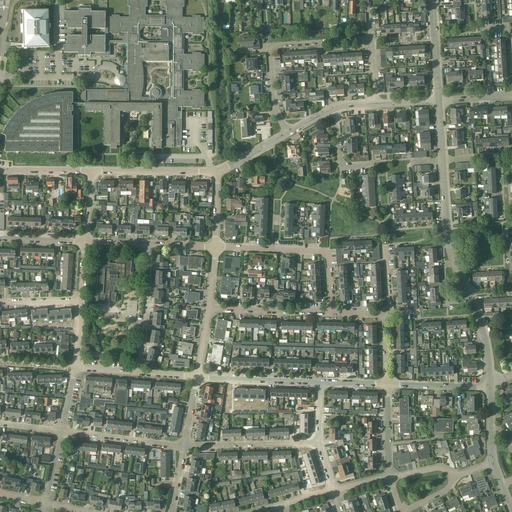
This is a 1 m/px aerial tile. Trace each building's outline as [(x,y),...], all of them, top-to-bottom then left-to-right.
[(112,17),(108,17),(108,19),(106,19),(106,11),(91,11),(92,9),(79,9),(79,11),(65,11),(65,22),(67,22),(67,24),(68,24),(68,29),(83,29),(83,36),(68,35),(68,45),(64,45),(64,53),(67,53),(72,53),(78,53),(79,53),(79,55),(109,55),(109,45),(110,45),(110,43),(128,43),(128,77),(128,83),(129,83),(129,84),(127,84),(127,89),(129,89),(129,90),(91,90),(91,92),(86,92),(84,92),(83,93),(81,94),(81,96),(81,98),(82,100),(84,101),(85,101),(85,112),(102,112),(102,111),(105,111),(105,146),(111,146),(111,148),(117,148),(117,146),(120,146),(120,111),(123,111),(123,112),(151,112),(151,111),(154,111),(153,146),(156,146),(156,149),(162,149),(162,146),(164,146),(164,147),(174,147),(174,146),(181,146),(181,141),(181,138),(181,122),(181,112),(178,112),(178,107),(192,107),(192,109),(200,109),(200,107),(204,107),(204,91),(201,91),(201,90),(192,89),(192,91),(184,91),(184,70),(193,70),(193,72),(201,72),(201,70),(204,70),(205,54),(201,54),(201,53),(193,53),(193,54),(184,54),(184,33),(193,33),(193,35),(200,35),(200,33),(204,33),(204,18),(200,17),(201,16),(193,16),(193,17),(182,17),(183,7),(184,7),(184,0),(165,0),(165,7),(167,7),(167,15),(146,15),(146,7),(147,7),(147,0),(128,0),(128,7),(130,7),(130,17),(119,17),(119,15),(112,15),(112,17)] [(460,8),(460,4),(453,5),(453,8),(455,8),(456,20),(465,19),(464,8),(460,8)] [(49,44),(49,33),(48,13),(48,9),(45,9),(26,9),(26,10),(26,13),(22,13),(23,48),(45,47),(49,47),(49,44)] [(249,35),(240,36),(241,46),(253,46),(253,50),(259,50),(259,39),(254,40),(254,38),(249,39),(249,35)] [(475,55),(475,56),(475,59),(481,59),(485,59),(485,50),(480,50),(480,55),(475,55)] [(323,62),(320,63),(321,69),(324,69),(324,64),(330,63),(329,55),(323,55),(323,62)] [(247,68),(246,68),(246,69),(247,70),(247,71),(250,71),(251,72),(254,72),(254,71),(257,71),(257,69),(262,69),(262,65),(257,66),(257,59),(246,59),(247,68)] [(469,80),(476,80),(475,71),(471,71),(471,67),(465,68),(465,74),(468,74),(469,80)] [(479,71),(475,71),(476,80),(483,79),(483,73),(486,73),(485,67),(479,67),(479,71)] [(459,72),(455,72),(455,81),(463,81),(462,75),(465,74),(465,68),(459,68),(459,72)] [(448,82),(455,81),(455,72),(451,72),(451,69),(447,69),(448,82)] [(281,84),(290,83),(290,79),(293,79),(293,72),(287,73),(287,76),(281,77),(281,84)] [(416,73),(416,77),(417,86),(424,85),(424,79),(427,79),(426,72),(416,73)] [(410,86),(417,86),(416,77),(412,77),(412,73),(406,74),(406,80),(409,80),(410,86)] [(403,80),(406,80),(406,74),(400,74),(400,78),(396,78),(396,87),(404,87),(403,80)] [(390,87),(396,87),(396,78),(392,78),(392,75),(386,75),(386,82),(389,81),(390,87)] [(361,84),(356,85),(357,94),(364,93),(364,87),(367,87),(367,80),(360,81),(361,84)] [(350,94),(357,94),(356,85),(353,85),(352,81),(346,82),(347,88),(349,88),(350,94)] [(262,85),(256,86),(256,82),(250,83),(251,95),(261,94),(261,89),(262,89),(262,85)] [(340,86),(336,86),(337,95),(344,95),(343,88),(347,88),(346,82),(340,82),(340,86)] [(293,83),(290,83),(281,84),(282,91),(288,90),(288,94),(294,93),(294,87),(293,87),(293,83)] [(330,96),(337,95),(336,86),(332,86),(332,83),(326,83),(326,88),(326,90),(329,90),(330,96)] [(320,92),(316,92),(317,101),(324,101),(323,95),(327,94),(326,90),(326,88),(320,88),(320,92)] [(309,102),(317,101),(316,92),(312,92),(312,89),(305,89),(306,96),(309,96),(309,102)] [(5,141),(5,144),(5,152),(72,152),(72,116),(71,116),(71,111),(72,111),(72,105),(71,105),(71,103),(72,103),(72,92),(65,92),(57,93),(49,95),(41,97),(34,101),(27,105),(20,109),(15,115),(9,121),(5,127),(1,134),(5,137),(5,141)] [(300,103),(296,103),(297,112),(304,112),(303,106),(307,105),(306,99),(300,99),(300,103)] [(290,113),(297,112),(296,103),(292,104),(292,100),(286,100),(286,107),(289,107),(290,113)] [(507,107),(500,107),(501,116),(507,115),(507,120),(507,122),(506,122),(506,126),(511,126),(511,119),(511,110),(507,110),(507,107)] [(418,111),(418,119),(429,118),(428,111),(418,111)] [(409,127),(409,119),(409,117),(406,117),(405,112),(402,112),(402,114),(397,114),(398,123),(406,122),(406,127),(409,127)] [(256,113),(248,113),(249,120),(244,120),(244,127),(242,127),(242,136),(253,136),(252,122),(264,122),(264,115),(256,116),(256,113)] [(380,122),(377,123),(376,114),(369,115),(370,126),(375,125),(375,129),(381,128),(380,122)] [(394,121),(391,121),(390,114),(383,115),(384,124),(387,124),(388,128),(395,128),(394,121)] [(346,120),(346,127),(355,126),(355,120),(358,120),(358,116),(350,117),(350,120),(346,120)] [(461,116),(452,117),(452,124),(456,124),(456,127),(463,127),(463,124),(463,120),(464,120),(464,116),(461,116)] [(416,126),(416,130),(425,130),(424,126),(429,126),(429,118),(418,119),(419,126),(416,126)] [(355,132),(355,126),(346,127),(347,134),(351,134),(351,136),(359,136),(359,132),(355,132)] [(452,132),(453,138),(461,138),(460,131),(463,131),(463,127),(456,127),(456,131),(452,132)] [(318,130),(311,134),(314,139),(317,139),(317,143),(328,142),(327,135),(320,135),(320,133),(318,130)] [(420,133),(420,141),(430,140),(430,133),(425,133),(425,130),(416,130),(416,134),(420,133)] [(347,140),(347,146),(356,146),(356,140),(359,140),(359,136),(351,136),(351,140),(347,140)] [(458,149),(461,149),(464,149),(465,149),(464,142),(461,142),(461,138),(453,138),(453,146),(458,145),(458,149)] [(418,152),(420,152),(423,152),(426,151),(426,148),(431,148),(430,140),(420,141),(420,148),(417,148),(418,152)] [(373,155),(380,154),(379,146),(373,146),(373,143),(369,143),(370,151),(373,151),(373,155)] [(325,149),(324,148),(324,145),(315,146),(316,149),(317,149),(318,156),(320,156),(320,157),(321,157),(321,158),(322,158),(323,158),(324,158),(325,157),(326,157),(326,156),(329,156),(329,152),(327,152),(328,149),(327,149),(326,149),(325,149)] [(299,146),(288,147),(288,158),(299,157),(299,146)] [(357,152),(356,146),(347,146),(348,153),(352,153),(352,156),(353,156),(356,156),(359,156),(360,156),(360,152),(357,152)] [(330,173),(329,165),(326,166),(325,161),(319,162),(319,166),(320,174),(322,174),(330,173)] [(465,169),(462,169),(459,169),(460,173),(455,173),(456,180),(465,180),(465,176),(468,176),(468,169),(465,169)] [(421,176),(421,186),(427,186),(427,183),(433,183),(433,176),(421,176)] [(20,182),(16,182),(16,178),(7,178),(7,184),(8,184),(8,188),(13,188),(13,187),(19,187),(20,182)] [(76,192),(78,192),(78,197),(76,197),(76,201),(82,201),(82,197),(82,191),(80,191),(80,190),(76,190),(76,187),(76,184),(75,184),(75,178),(66,178),(66,187),(66,190),(65,190),(65,192),(76,192)] [(45,179),(45,185),(52,185),(52,190),(55,190),(55,184),(53,184),(53,179),(45,179)] [(237,183),(235,183),(227,183),(227,194),(235,194),(235,186),(237,186),(237,188),(242,188),(242,179),(238,179),(237,183)] [(32,189),(32,192),(37,192),(37,193),(41,193),(41,185),(34,185),(34,181),(24,181),(24,189),(26,189),(32,189)] [(108,188),(108,181),(101,181),(101,185),(98,185),(98,191),(102,191),(102,188),(108,188)] [(114,181),(108,181),(108,188),(111,188),(111,192),(114,192),(114,195),(118,195),(117,185),(114,185),(114,181)] [(121,192),(127,192),(127,181),(120,181),(120,185),(117,185),(118,195),(121,195),(121,192)] [(133,181),(127,181),(127,192),(133,192),(132,193),(132,196),(136,196),(136,185),(133,185),(133,181)] [(150,207),(150,200),(150,181),(140,181),(140,203),(136,203),(136,206),(150,207)] [(166,193),(167,181),(160,181),(160,186),(156,186),(156,190),(164,190),(164,193),(166,193)] [(179,190),(179,182),(172,182),(172,190),(169,190),(169,199),(175,199),(175,193),(178,193),(179,190)] [(428,189),(427,186),(421,186),(421,191),(425,190),(425,196),(434,196),(433,189),(428,189)] [(465,198),(465,193),(470,193),(470,187),(463,187),(464,190),(457,191),(457,198),(465,198)] [(235,200),(227,200),(227,205),(228,205),(227,211),(234,211),(234,207),(237,208),(241,208),(241,201),(235,201),(235,200)] [(458,217),(472,216),(471,204),(464,205),(464,209),(458,209),(458,217)] [(52,215),(45,215),(45,221),(48,221),(48,226),(48,227),(54,228),(55,219),(51,219),(52,215)] [(68,220),(68,228),(75,228),(75,224),(80,225),(80,216),(74,216),(74,220),(68,220)] [(131,226),(125,226),(125,234),(131,234),(131,230),(134,230),(135,217),(132,216),(131,226)] [(195,221),(196,221),(196,236),(205,236),(206,232),(203,232),(204,221),(202,221),(202,217),(195,216),(195,221)] [(138,217),(135,217),(134,230),(137,230),(137,234),(144,234),(144,224),(138,224),(138,217)] [(107,223),(106,225),(106,233),(112,233),(113,229),(116,229),(116,220),(113,220),(113,225),(110,225),(110,223),(110,222),(109,222),(108,222),(107,222),(107,223)] [(118,233),(125,234),(125,226),(119,226),(119,220),(116,220),(116,229),(118,229),(118,233)] [(150,231),(153,231),(153,221),(149,221),(149,224),(144,224),(144,234),(150,235),(150,231)] [(158,221),(153,221),(153,231),(156,231),(156,235),(162,235),(163,224),(158,224),(158,221)] [(100,233),(106,233),(106,225),(103,225),(103,222),(97,222),(97,229),(100,229),(100,233)] [(169,231),(171,232),(172,222),(169,222),(168,224),(163,224),(162,235),(168,235),(169,231)] [(176,223),(172,222),(171,232),(174,232),(174,236),(180,236),(181,226),(176,226),(176,223)] [(183,227),(181,226),(180,236),(187,236),(187,232),(190,232),(190,223),(184,222),(183,227)] [(237,222),(230,222),(230,225),(226,225),(226,236),(228,236),(228,238),(229,238),(231,238),(232,238),(232,236),(237,236),(237,230),(235,230),(235,226),(241,226),(241,222),(237,222)] [(429,249),(429,256),(437,255),(436,249),(432,249),(432,246),(424,246),(425,250),(429,249)] [(14,250),(7,250),(7,258),(7,261),(10,261),(11,259),(14,259),(14,261),(13,268),(17,268),(17,262),(17,257),(14,257),(14,250)] [(131,266),(132,261),(125,260),(125,257),(119,257),(119,256),(116,255),(116,264),(109,263),(109,260),(106,260),(106,262),(100,261),(100,268),(98,268),(97,274),(95,273),(94,290),(96,290),(95,305),(96,305),(106,305),(106,302),(109,302),(109,301),(117,302),(118,296),(116,296),(116,293),(109,292),(109,287),(117,287),(117,277),(131,278),(131,277),(131,272),(133,272),(133,266),(131,266)] [(166,256),(164,256),(157,256),(156,262),(160,263),(160,266),(166,266),(166,256)] [(202,266),(202,263),(204,263),(204,259),(202,259),(202,258),(193,258),(193,257),(189,257),(185,257),(180,256),(180,262),(180,265),(184,265),(188,266),(188,269),(197,269),(197,266),(202,266)] [(252,260),(253,261),(253,265),(264,266),(265,257),(253,256),(253,257),(252,258),(252,260)] [(236,268),(240,268),(241,258),(237,258),(237,257),(233,257),(233,258),(224,257),(223,264),(224,264),(223,272),(231,272),(232,267),(234,267),(234,263),(236,263),(236,268)] [(294,260),(286,259),(285,262),(282,262),(282,269),(278,269),(278,273),(281,273),(287,274),(287,268),(293,269),(294,260)] [(156,271),(156,278),(167,278),(167,272),(168,268),(160,268),(160,271),(156,271)] [(182,279),(188,280),(188,284),(200,285),(201,278),(195,277),(195,276),(191,276),(192,272),(183,272),(180,271),(180,276),(183,276),(182,279)] [(167,278),(156,278),(155,284),(160,284),(159,288),(167,288),(167,285),(167,278)] [(235,283),(221,281),(220,294),(231,296),(232,288),(234,289),(235,283)] [(431,292),(431,296),(439,295),(439,288),(434,288),(434,285),(426,286),(425,286),(426,292),(431,292)] [(199,294),(189,293),(189,288),(180,287),(180,291),(185,291),(185,300),(196,301),(196,298),(199,299),(199,294)] [(155,291),(155,298),(163,298),(165,298),(165,294),(169,294),(169,292),(168,292),(168,289),(162,289),(162,291),(155,291)] [(428,306),(435,305),(435,302),(440,302),(439,295),(431,296),(428,296),(428,300),(428,306)] [(163,298),(155,298),(154,304),(161,304),(161,307),(168,307),(168,303),(163,303),(163,298)] [(48,319),(47,312),(47,309),(31,310),(33,321),(48,319)] [(70,309),(62,310),(64,320),(71,319),(70,309)] [(48,322),(64,320),(62,310),(47,312),(48,319),(48,322)] [(154,319),(161,319),(164,320),(165,315),(166,315),(166,311),(159,310),(159,313),(154,312),(154,319)] [(189,318),(197,319),(198,310),(195,310),(195,311),(187,310),(186,319),(189,319),(189,318)] [(6,319),(9,319),(8,312),(2,312),(2,316),(0,315),(0,320),(0,322),(0,323),(6,323),(6,319)] [(160,325),(161,319),(154,319),(153,325),(158,325),(157,328),(162,329),(164,329),(165,326),(160,325)] [(216,329),(227,331),(228,321),(218,319),(216,329)] [(460,329),(463,329),(466,329),(466,331),(470,331),(469,325),(466,325),(466,320),(459,321),(460,329)] [(181,334),(186,335),(186,339),(190,339),(191,337),(195,337),(196,328),(193,327),(192,328),(187,327),(187,323),(176,321),(175,325),(179,325),(179,326),(182,327),(181,334)] [(152,330),(152,337),(159,338),(160,331),(162,332),(162,329),(157,328),(157,331),(152,330)] [(226,341),(226,343),(232,344),(234,338),(226,337),(227,331),(216,329),(214,339),(226,341)] [(16,343),(17,343),(16,339),(19,339),(18,332),(14,332),(14,339),(14,343),(10,343),(10,350),(16,350),(16,343)] [(59,335),(61,336),(60,346),(63,346),(64,343),(68,343),(68,336),(62,335),(62,332),(57,332),(57,336),(59,337),(59,335)] [(34,352),(40,352),(40,345),(40,342),(42,342),(42,334),(37,334),(37,342),(37,345),(34,345),(34,352)] [(158,344),(159,338),(152,337),(151,343),(155,343),(155,346),(160,347),(162,347),(162,344),(158,344)] [(57,341),(45,341),(46,352),(52,352),(52,347),(56,347),(57,341)] [(191,355),(193,344),(181,342),(179,351),(184,352),(183,353),(191,355)] [(475,346),(472,346),(472,342),(464,343),(464,347),(466,347),(466,354),(475,353),(475,346)] [(60,346),(56,345),(56,352),(58,352),(58,353),(67,354),(67,353),(68,353),(68,349),(67,349),(68,343),(64,343),(63,346),(60,346)] [(213,344),(212,353),(222,355),(223,349),(227,350),(231,351),(232,344),(226,343),(225,346),(224,346),(224,345),(213,344)] [(150,348),(148,354),(156,356),(157,350),(162,350),(163,348),(162,347),(160,347),(155,346),(154,349),(150,348)] [(221,365),(222,355),(212,353),(210,363),(221,365)] [(154,362),(156,356),(148,354),(147,360),(152,361),(151,366),(156,367),(157,362),(154,362)] [(189,360),(178,359),(178,355),(170,354),(169,359),(175,360),(175,367),(181,368),(181,367),(189,367),(189,360)] [(472,361),(463,362),(463,369),(468,369),(468,372),(477,371),(476,364),(476,361),(472,361)] [(350,365),(347,365),(347,373),(353,373),(353,370),(356,370),(356,362),(350,362),(350,365)] [(94,393),(94,391),(96,378),(85,377),(84,384),(85,384),(84,391),(89,392),(91,392),(94,393)] [(94,391),(94,393),(103,394),(104,378),(96,378),(94,391)] [(104,378),(103,394),(110,395),(112,379),(104,378)] [(127,391),(128,389),(128,381),(116,379),(114,400),(113,404),(126,405),(127,396),(128,391),(127,391)] [(511,387),(502,393),(507,403),(511,401),(509,399),(511,397),(511,387)] [(234,399),(249,400),(249,389),(234,389),(234,399)] [(249,389),(249,400),(265,400),(265,390),(249,389)] [(93,406),(94,399),(90,398),(90,397),(91,392),(89,392),(84,391),(83,391),(83,396),(81,396),(80,404),(85,404),(85,405),(88,405),(93,406)] [(208,400),(208,402),(214,404),(215,400),(213,400),(215,394),(213,394),(205,392),(204,399),(208,400)] [(433,409),(436,409),(436,399),(433,399),(433,396),(427,396),(427,397),(421,397),(421,406),(432,406),(432,409),(433,409)] [(399,399),(399,408),(411,407),(408,407),(408,397),(405,397),(405,399),(399,399)] [(440,399),(436,399),(436,409),(440,409),(440,406),(452,407),(452,398),(446,397),(440,397),(440,399)] [(479,411),(478,397),(470,397),(470,412),(479,411)] [(220,398),(219,410),(222,410),(222,412),(227,412),(227,404),(223,404),(224,399),(220,398)] [(214,407),(214,404),(208,402),(207,406),(203,405),(202,411),(211,413),(213,407),(214,407)] [(17,410),(12,410),(12,416),(20,417),(20,411),(23,411),(23,405),(18,404),(17,407),(17,410)] [(4,415),(12,416),(12,410),(8,409),(9,406),(6,406),(5,409),(4,415)] [(49,412),(48,420),(54,421),(55,413),(56,413),(57,408),(50,407),(50,412),(49,412)] [(172,415),(181,417),(183,409),(174,407),(172,415)] [(411,409),(411,407),(399,408),(400,416),(411,415),(409,415),(408,409),(411,409)] [(27,409),(25,410),(25,412),(24,417),(32,418),(32,413),(33,410),(29,409),(27,409)] [(36,413),(32,413),(32,418),(39,419),(40,410),(36,410),(36,413)] [(205,418),(204,421),(213,423),(213,419),(210,419),(211,413),(202,411),(201,417),(205,418)] [(92,412),(91,417),(91,418),(94,418),(93,426),(97,426),(97,428),(99,428),(100,427),(101,427),(102,419),(97,419),(98,412),(92,412)] [(510,431),(511,430),(511,412),(503,417),(510,431)] [(180,425),(181,417),(172,415),(171,423),(180,425)] [(411,417),(411,415),(400,416),(400,424),(411,424),(411,423),(409,423),(409,418),(411,417)] [(106,428),(112,428),(113,421),(114,417),(110,416),(109,421),(107,420),(108,417),(105,417),(104,423),(107,423),(106,428)] [(461,416),(457,416),(458,421),(467,421),(468,431),(473,431),(473,434),(479,434),(479,424),(478,424),(478,419),(468,419),(468,416),(461,416)] [(367,428),(377,428),(377,422),(370,422),(370,419),(362,419),(362,423),(367,423),(367,428)] [(434,432),(453,433),(453,419),(435,419),(434,432)] [(213,423),(204,421),(204,424),(199,423),(198,430),(209,432),(210,426),(211,426),(211,425),(213,426),(213,423)] [(177,436),(177,433),(178,433),(180,425),(171,423),(169,433),(170,434),(170,435),(176,436),(177,436)] [(411,434),(411,424),(400,424),(400,434),(397,434),(398,438),(404,438),(404,434),(411,434)] [(329,434),(329,435),(339,434),(343,434),(343,425),(336,426),(336,429),(330,429),(330,430),(330,433),(330,434),(329,434)] [(364,434),(364,437),(370,437),(370,434),(376,434),(376,428),(377,428),(367,428),(367,434),(364,434)] [(209,432),(198,430),(197,436),(204,438),(205,435),(208,435),(209,432)] [(337,440),(337,444),(343,443),(343,440),(340,440),(339,434),(329,435),(330,440),(337,440)] [(364,445),(378,445),(377,440),(370,440),(370,437),(364,437),(364,445)] [(448,447),(446,440),(439,442),(441,448),(435,450),(437,456),(441,455),(440,454),(447,453),(445,447),(448,447)] [(474,446),(467,449),(469,456),(474,455),(475,457),(481,455),(478,448),(480,448),(477,441),(473,443),(474,446)] [(346,451),(343,443),(337,444),(338,448),(332,450),(334,455),(333,455),(343,452),(346,451)] [(424,450),(417,452),(419,460),(430,458),(429,453),(430,453),(428,444),(423,445),(424,450)] [(364,445),(364,454),(371,454),(371,451),(377,451),(377,446),(378,446),(378,445),(364,445)] [(454,462),(460,460),(460,462),(466,460),(463,450),(455,453),(454,451),(451,452),(454,462)] [(306,453),(302,455),(304,461),(315,458),(313,452),(313,451),(306,453)] [(409,452),(408,452),(402,454),(401,451),(397,452),(400,465),(411,462),(409,452)] [(256,452),(248,453),(248,464),(257,464),(256,452)] [(344,458),(343,452),(333,455),(335,461),(342,459),(343,461),(349,460),(348,457),(344,458)] [(160,461),(169,461),(169,453),(160,453),(160,461)] [(225,453),(217,453),(217,465),(225,464),(225,453)] [(233,453),(225,453),(225,464),(233,464),(233,453)] [(233,453),(233,464),(241,464),(240,453),(233,453)] [(248,453),(240,453),(241,464),(248,464),(248,453)] [(192,460),(191,466),(201,468),(203,459),(202,459),(199,458),(199,454),(198,454),(198,458),(193,457),(193,460),(192,460)] [(364,463),(368,463),(378,463),(378,457),(371,457),(371,454),(364,454),(364,463)] [(315,458),(304,461),(306,467),(317,464),(315,458)] [(338,472),(348,469),(346,464),(350,463),(349,460),(343,461),(344,464),(338,466),(339,472),(338,472)] [(160,461),(160,469),(170,469),(169,461),(160,461)] [(378,463),(368,463),(368,469),(364,469),(365,472),(371,472),(371,469),(377,468),(377,463),(378,463)] [(317,464),(306,467),(308,473),(319,470),(317,464)] [(193,476),(200,477),(204,478),(204,474),(202,473),(202,468),(201,468),(191,466),(190,472),(194,473),(193,476)] [(170,469),(160,469),(161,478),(170,477),(170,469)] [(350,474),(348,469),(338,472),(340,477),(347,475),(348,478),(354,476),(353,473),(350,474)] [(241,478),(241,475),(242,475),(242,470),(232,471),(233,478),(241,478)] [(319,470),(308,473),(310,479),(321,476),(319,470)] [(11,486),(12,479),(7,477),(7,474),(3,473),(1,480),(4,480),(3,484),(11,486)] [(16,480),(12,479),(11,486),(19,488),(19,484),(22,484),(23,480),(24,480),(24,477),(20,476),(20,479),(16,478),(16,480)] [(38,492),(40,481),(29,479),(30,477),(27,476),(26,484),(32,485),(31,491),(38,492)] [(200,477),(193,476),(193,479),(189,478),(188,481),(188,484),(195,486),(196,482),(199,483),(199,480),(203,481),(204,478),(200,477)] [(321,476),(310,479),(312,485),(316,484),(317,484),(323,482),(321,476)] [(476,480),(478,488),(475,489),(477,494),(481,493),(480,492),(489,489),(487,482),(486,483),(484,477),(476,480)] [(292,482),(290,482),(293,492),(300,490),(297,480),(292,482)] [(289,482),(284,484),(287,494),(293,492),(290,482),(289,482)] [(472,490),(469,482),(466,484),(467,486),(460,489),(461,494),(462,497),(468,495),(469,498),(477,496),(475,489),(472,490)] [(75,484),(71,483),(70,489),(69,494),(72,495),(71,500),(77,501),(80,490),(74,489),(75,484)] [(84,498),(87,499),(89,490),(90,484),(86,483),(84,491),(80,490),(77,501),(83,502),(84,498)] [(195,486),(188,484),(187,491),(191,491),(190,494),(196,495),(199,496),(200,493),(198,492),(199,486),(195,486)] [(279,485),(278,485),(280,496),(281,496),(281,495),(287,494),(284,484),(279,485)] [(65,498),(67,490),(64,490),(65,486),(62,485),(61,489),(60,489),(59,497),(62,497),(62,498),(64,498),(65,498)] [(276,486),(271,487),(274,497),(280,496),(278,485),(276,486)] [(90,499),(89,504),(96,505),(97,498),(98,493),(92,492),(93,488),(90,487),(89,490),(87,499),(90,499)] [(266,488),(265,489),(268,499),(274,497),(271,487),(266,488)] [(264,489),(258,491),(261,501),(267,499),(268,499),(265,489),(264,489)] [(98,493),(97,498),(96,505),(101,506),(102,502),(106,502),(107,495),(98,493)] [(245,494),(244,494),(246,505),(246,504),(252,503),(250,493),(245,494)] [(185,503),(192,504),(194,504),(196,495),(190,494),(190,497),(186,496),(185,503)] [(242,494),(237,496),(239,506),(246,505),(244,494),(242,494)] [(488,508),(490,507),(497,504),(494,494),(482,499),(483,502),(485,501),(488,508)] [(110,496),(107,495),(106,502),(109,503),(108,508),(114,509),(115,502),(109,500),(110,496)] [(377,505),(380,504),(387,502),(386,498),(386,499),(385,496),(381,497),(380,495),(374,496),(377,505)] [(134,502),(134,509),(140,509),(140,505),(144,505),(144,500),(144,497),(140,496),(140,502),(138,502),(138,499),(134,499),(134,502)] [(232,497),(231,497),(233,507),(239,506),(237,496),(232,497)] [(125,505),(128,505),(128,509),(134,509),(134,502),(134,499),(134,497),(128,497),(128,500),(125,500),(125,505)] [(229,497),(224,498),(226,509),(233,507),(231,497),(229,497)] [(115,502),(114,509),(120,510),(121,505),(125,505),(125,500),(122,500),(121,500),(122,498),(118,498),(117,499),(116,502),(115,502)] [(219,500),(218,500),(220,510),(226,509),(224,498),(219,500)] [(459,505),(456,498),(446,503),(450,511),(455,509),(454,507),(459,505)] [(153,500),(153,502),(153,510),(159,510),(159,505),(162,505),(162,500),(159,500),(159,499),(157,499),(157,500),(153,500)] [(147,509),(153,510),(153,502),(147,502),(147,500),(144,500),(144,505),(147,505),(147,509)] [(217,500),(211,501),(213,511),(220,510),(218,500),(217,500)] [(350,509),(357,507),(355,501),(348,503),(350,509)] [(388,505),(387,502),(380,504),(382,510),(379,511),(385,511),(385,509),(389,508),(388,505)] [(191,510),(192,504),(185,503),(183,509),(186,509),(185,511),(193,511),(193,510),(191,510)]
